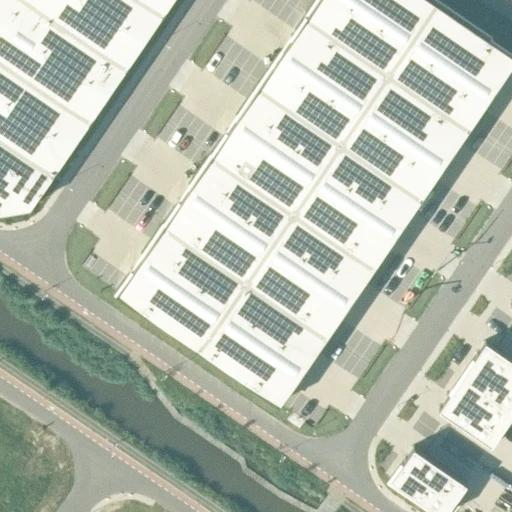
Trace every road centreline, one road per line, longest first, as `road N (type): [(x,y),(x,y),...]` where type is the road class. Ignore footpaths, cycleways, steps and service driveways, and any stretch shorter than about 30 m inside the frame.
road 1 (unclassified): [(334,472),(27,264)]
road 2 (unclassified): [(27,264),(216,0)]
road 3 (unclassified): [(511,207),(334,472)]
road 4 (unclassified): [(0,387),(103,457)]
